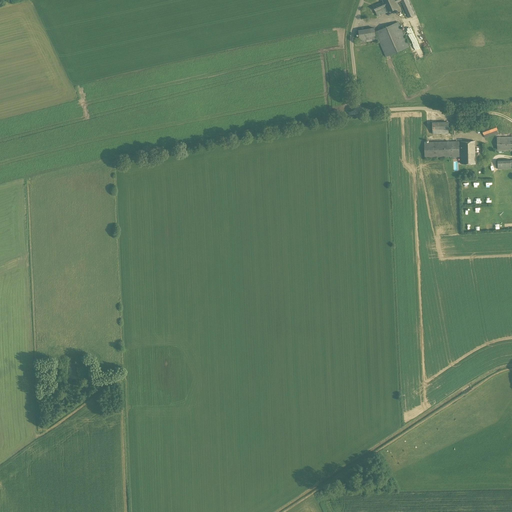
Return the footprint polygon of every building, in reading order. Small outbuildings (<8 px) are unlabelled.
[(396,3),(394,0),(382,0),(383,2),(387,12),(398,7),(396,3)] [(402,4),(408,18),(416,14),(409,0),(394,0),(396,3),(399,2),(400,5),(402,4)] [(378,16),(387,12),(383,2),(373,6),(378,16)] [(385,57),(409,47),(398,22),(375,32),(385,57)] [(376,40),(375,32),(374,28),(358,30),(360,43),(376,40)] [(485,138),(498,133),(494,121),(480,126),(485,138)] [(448,134),(448,122),(432,122),(432,134),(448,134)] [(497,151),(511,150),(511,136),(497,137),(497,151)] [(459,156),(461,156),(460,142),(459,142),(459,141),(424,142),(424,158),(459,157),(459,156)] [(461,164),(475,163),(475,141),(460,142),(461,156),(461,164)] [(497,161),(497,169),(511,169),(511,161),(497,161)]
